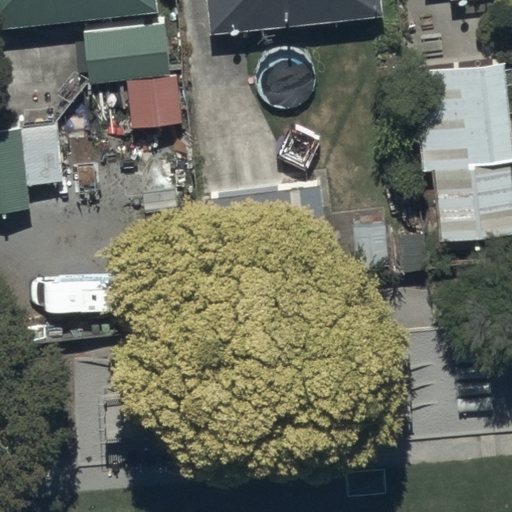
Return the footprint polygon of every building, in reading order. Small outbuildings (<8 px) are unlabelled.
[(0,0),(0,12),(122,0),(0,0)] [(211,0),(213,17),(382,2),(381,0),(211,0)] [(170,9),(86,16),(91,72),(175,65),(170,9)] [(504,47),(411,56),(420,158),(431,157),(437,227),(511,220),(511,167),(511,161),(511,160),(511,109),(509,110),(504,47)] [(58,112),(0,116),(0,199),(31,197),(29,174),(64,171),(58,112)]
